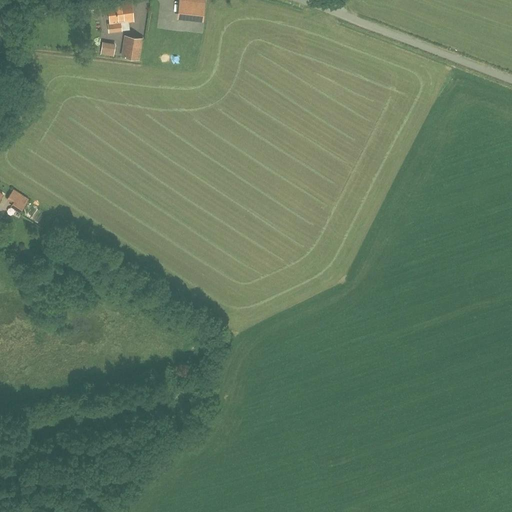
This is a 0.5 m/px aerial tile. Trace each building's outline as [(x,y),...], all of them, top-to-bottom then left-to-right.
[(130,0),(129,0),(107,3),(109,24),(133,21),(130,0)] [(177,0),(175,17),(201,21),(204,0),(177,0)] [(141,38),(125,36),(121,56),(138,59),(141,38)] [(117,42),(103,40),(101,53),(114,56),(117,42)] [(22,208),(28,197),(12,188),(6,199),(22,208)]
